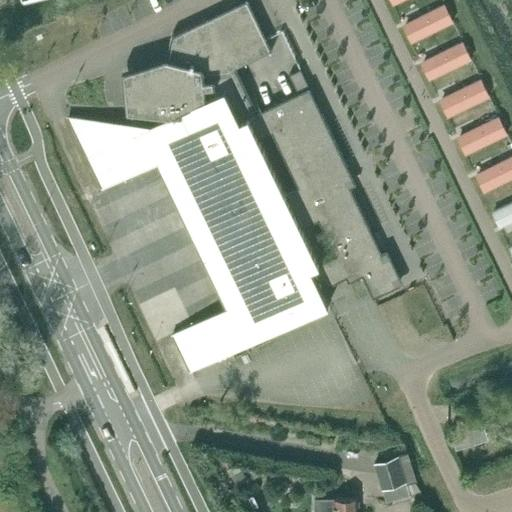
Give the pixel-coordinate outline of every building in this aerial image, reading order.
[(399,0),(405,11),(423,3),(424,5),(433,0),(399,0)] [(289,74),(298,92),(258,111),(236,66),(272,49),(250,3),(212,21),(210,17),(172,35),(166,57),(123,71),(127,110),(164,114),(166,118),(151,125),(69,116),(103,188),(160,160),(196,234),(230,305),(172,333),(190,371),(212,360),(328,304),(321,288),(346,276),(348,281),(362,274),(371,293),(401,278),(387,248),(381,251),(342,169),(348,166),(301,68),(289,74)] [(428,27),(414,34),(421,47),(438,38),(440,41),(462,30),(454,12),(427,25),(428,27)] [(446,64),(432,71),(439,84),(457,76),(458,78),(480,67),(472,49),(445,62),(446,64)] [(465,101),(452,108),(458,121),(476,113),(477,115),(500,104),(491,86),(464,99),(465,101)] [(481,137),(467,144),(474,157),(491,148),(493,151),(511,141),(511,132),(507,122),(480,135),(481,137)] [(499,175),(486,181),(492,194),(510,186),(511,188),(511,187),(511,165),(498,172),(499,175)] [(511,211),(503,216),(510,232),(511,231),(511,211)] [(407,455),(376,466),(389,501),(410,494),(409,493),(419,490),(407,455)] [(354,511),(354,498),(313,499),(313,511),(354,511)]
